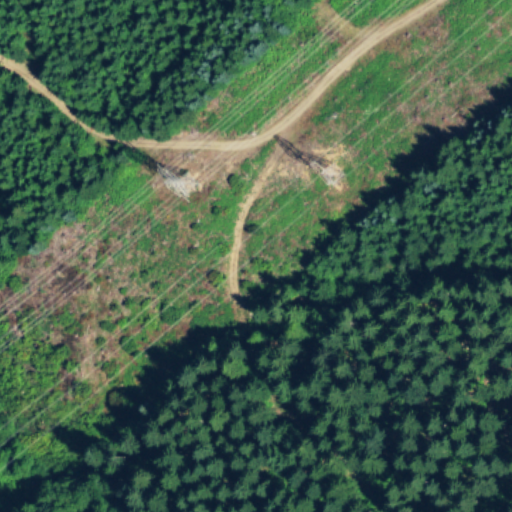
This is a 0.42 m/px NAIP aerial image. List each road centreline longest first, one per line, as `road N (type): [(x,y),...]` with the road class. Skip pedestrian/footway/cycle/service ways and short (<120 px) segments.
road 1 (track): [(393,511),(274,398),(236,275),(250,207),(291,132),(348,56),(412,0)]
road 2 (track): [(291,132),(249,145),(119,141),(0,72)]
